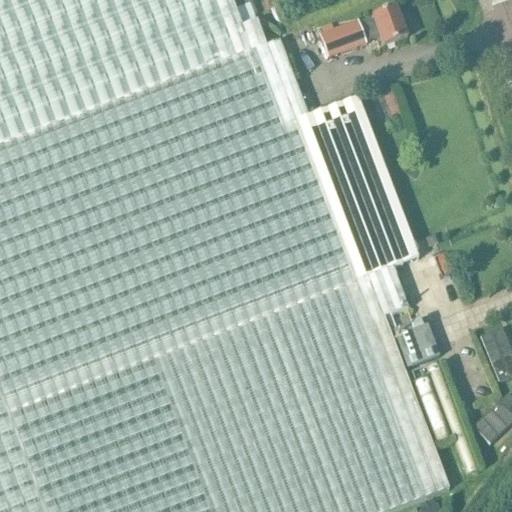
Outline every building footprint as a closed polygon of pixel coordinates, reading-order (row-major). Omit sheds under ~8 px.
[(0,0),(0,511),(399,511),(448,494),(383,322),(407,313),(392,273),(417,263),(356,102),(307,121),(279,45),(266,50),(256,25),(241,31),(229,0),(0,0)] [(357,25),(356,24),(318,38),(327,62),(366,49),(365,47),(380,42),(383,50),(406,42),(394,10),(372,19),(372,20),(357,25)] [(437,361),(424,323),(393,335),(406,372),(437,361)] [(511,356),(501,329),(478,337),(506,405),(511,402),(511,356)] [(474,421),(471,414),(463,417),(466,424),(474,421)]
